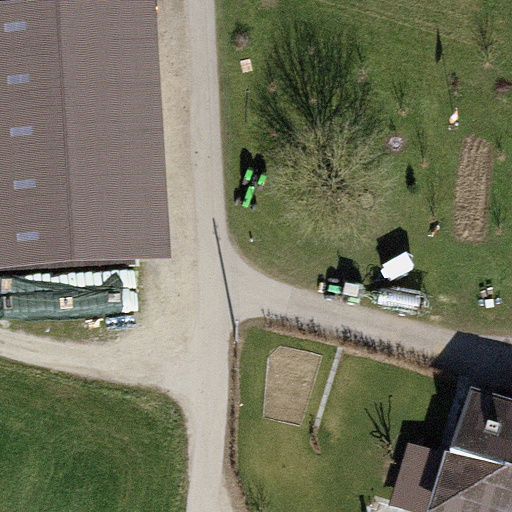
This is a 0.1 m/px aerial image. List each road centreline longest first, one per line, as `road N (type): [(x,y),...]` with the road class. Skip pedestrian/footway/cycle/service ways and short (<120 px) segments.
road 1 (unclassified): [(197,0),(209,511)]
road 2 (track): [(0,347),(211,405)]
